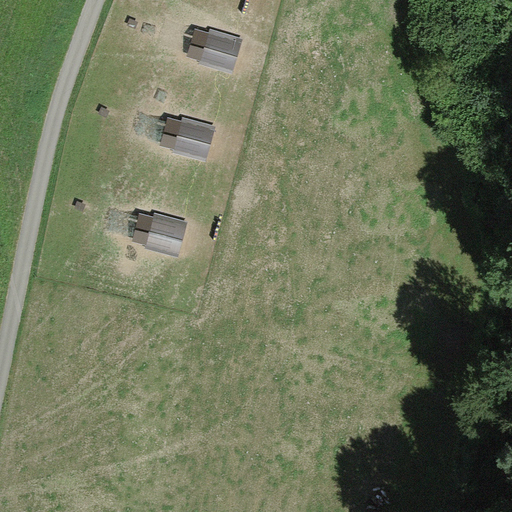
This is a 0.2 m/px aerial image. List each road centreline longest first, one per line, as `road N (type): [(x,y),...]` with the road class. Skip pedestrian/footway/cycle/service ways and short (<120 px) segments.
road 1 (unclassified): [(94,0),(58,89),(0,346)]
road 2 (track): [(443,511),(497,323)]
